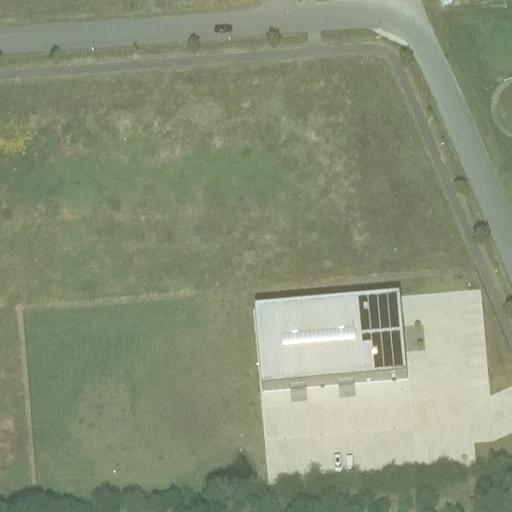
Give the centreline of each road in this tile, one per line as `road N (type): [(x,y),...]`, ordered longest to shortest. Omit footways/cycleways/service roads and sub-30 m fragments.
road 1 (residential): [(413,13),(0,45)]
road 2 (residential): [(511,247),(413,13)]
